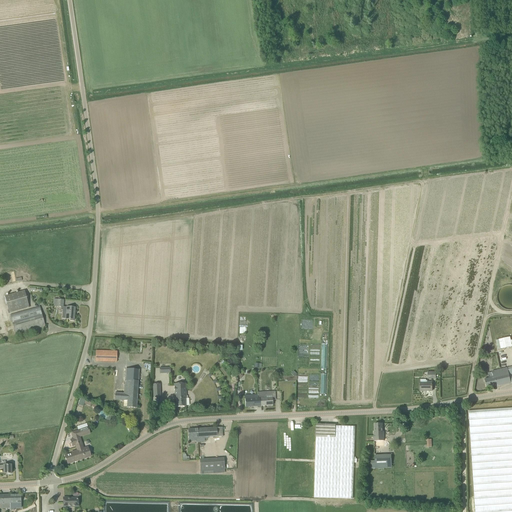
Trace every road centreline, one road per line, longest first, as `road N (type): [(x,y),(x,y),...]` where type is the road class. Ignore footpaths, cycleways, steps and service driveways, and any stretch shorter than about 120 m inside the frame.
road 1 (unclassified): [(53,482),(49,472),(87,340),(99,213),(69,0)]
road 2 (tertiary): [(53,482),(92,470),(183,419),(399,410),(511,392)]
road 3 (track): [(82,92),(511,37)]
road 4 (track): [(75,477),(106,495),(463,511)]
road 5 (track): [(424,166),(99,213)]
road 6 (track): [(511,197),(464,404),(463,511)]
